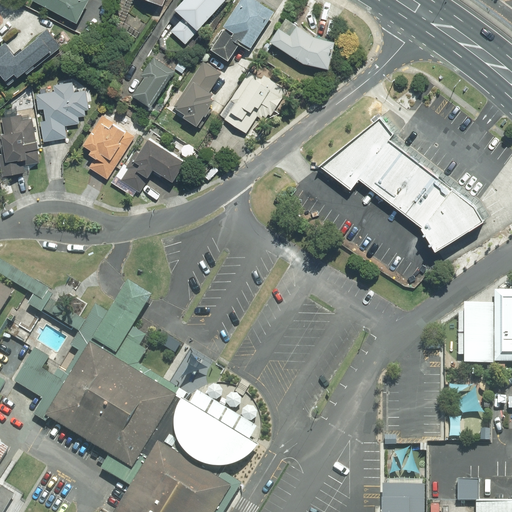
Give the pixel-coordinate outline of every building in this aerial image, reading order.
[(33,0),(78,22),(89,0),(33,0)] [(140,0),(164,9),(167,0),(140,0)] [(185,44),(227,0),(183,0),(174,10),(182,18),(170,30),(185,44)] [(275,10),(257,0),(239,0),(209,51),(226,61),(236,44),(251,52),(275,10)] [(163,13),(151,6),(146,14),(158,21),(163,13)] [(284,19),(268,42),(303,63),(329,70),(333,42),(309,35),(284,19)] [(3,45),(0,47),(0,77),(4,83),(14,75),(19,82),(60,49),(47,32),(14,58),(3,45)] [(149,111),(175,73),(153,58),(141,76),(146,79),(132,99),(149,111)] [(219,72),(202,61),(170,110),(197,128),(217,97),(207,91),(219,72)] [(285,91),(250,68),(219,117),(247,135),(261,114),(268,118),(285,91)] [(54,91),(34,94),(42,143),(65,139),(64,129),(79,126),(78,118),(84,117),(83,112),(87,111),(84,90),(72,91),(71,82),(53,85),(54,91)] [(4,136),(0,136),(0,156),(2,175),(31,173),(30,162),(38,161),(33,114),(2,117),(4,136)] [(107,179),(135,136),(103,115),(83,147),(91,152),(89,156),(93,158),(88,167),(107,179)] [(484,219),(476,206),(390,139),(394,133),(380,116),(319,165),(351,189),(360,178),(422,227),(436,250),(484,219)] [(185,163),(147,140),(121,182),(141,194),(155,172),(173,183),(185,163)] [(44,418),(108,456),(101,467),(130,485),(113,511),(223,511),(241,482),(222,471),(224,469),(206,469),(187,456),(181,451),(178,443),(175,419),(183,399),(176,394),(133,368),(151,339),(134,329),(153,298),(127,283),(109,312),(94,303),(83,320),(50,300),(54,294),(0,261),(0,315),(13,294),(0,285),(0,274),(35,295),(28,308),(41,315),(43,311),(80,333),(71,348),(78,352),(65,374),(59,370),(53,379),(42,372),(50,358),(32,347),(10,384),(39,402),(32,410),(44,418)] [(511,291),(499,292),(494,292),(494,306),(494,364),(511,363),(511,291)] [(464,315),(464,366),(493,365),(493,306),(464,306),(464,315)] [(208,395),(208,396),(209,398),(210,399),(211,399),(212,400),(214,400),(215,401),(217,400),(218,400),(219,400),(220,399),(221,398),(222,397),(223,395),(223,394),(223,393),(223,391),(223,390),(222,389),(222,387),(221,386),(219,386),(218,385),(217,385),(215,384),(214,385),(213,385),(211,385),(210,386),(209,387),(208,388),(208,390),(207,391),(207,392),(207,394),(208,395)] [(225,404),(226,406),(226,407),(227,408),(229,409),(230,409),(231,410),(233,410),(234,410),(235,409),(237,409),(238,408),(239,407),(240,406),(240,405),(241,403),(241,402),(241,400),(240,399),(240,398),(239,397),(238,396),(237,395),(235,394),(234,394),(233,394),(231,394),(230,394),(229,395),(228,395),(227,396),(226,398),(225,399),(225,400),(225,402),(225,403),(225,404)] [(258,443),(183,399),(175,419),(178,443),(181,451),(187,456),(206,469),(224,469),(229,469),(252,456),(258,443)] [(242,417),(243,418),(244,419),(245,420),(246,421),(247,422),(249,422),(250,422),(251,422),(253,422),(254,421),(255,420),(256,419),(257,418),(258,417),(258,416),(258,414),(258,413),(258,411),(257,410),(256,409),(255,408),(254,407),(253,407),(252,406),(250,406),(249,406),(247,407),(246,407),(245,408),(244,409),(243,410),(242,411),(242,413),(242,414),(242,415),(242,417)] [(461,419),(450,418),(450,438),(461,438),(461,419)] [(424,511),(426,441),(382,440),(380,511),(424,511)] [(0,462),(9,450),(0,444),(0,462)] [(361,496),(361,454),(350,454),(350,496),(361,496)] [(480,480),(458,479),(457,502),(477,502),(480,502),(480,480)] [(0,489),(0,511),(4,511),(14,497),(1,490),(0,489)] [(511,511),(511,501),(480,502),(477,502),(477,511),(511,511)]
